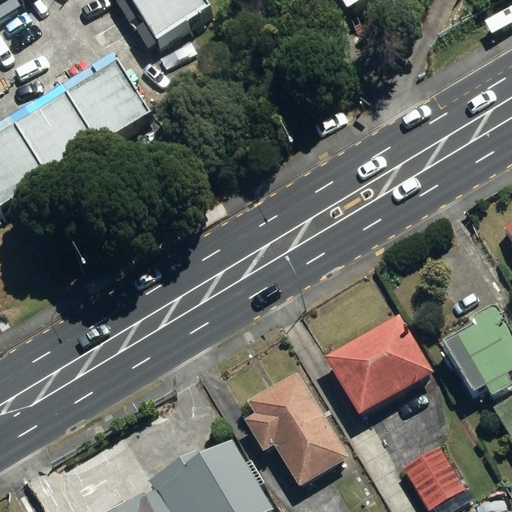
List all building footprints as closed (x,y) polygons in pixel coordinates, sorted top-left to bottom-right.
[(0,0),(0,31),(35,11),(27,0),(0,0)] [(207,31),(187,0),(99,0),(142,70),(207,31)] [(344,0),(358,23),(395,0),(344,0)] [(511,30),(498,39),(502,45),(511,39),(511,30)] [(0,232),(142,147),(105,87),(0,150),(0,232)] [(476,337),(448,354),(479,404),(494,395),(499,403),(497,418),(511,441),(511,326),(508,319),(507,317),(503,316),(499,317),(479,328),(476,332),(476,337)] [(405,322),(332,366),(368,424),(441,380),(405,322)] [(302,379),(254,409),(262,422),(252,428),(271,460),(282,454),(307,495),(355,466),(302,379)] [(277,511),(239,448),(208,466),(203,458),(156,487),(161,494),(128,511),(127,511),(128,511),(126,511),(277,511)] [(444,453),(409,475),(432,511),(444,511),(471,495),(444,453)]
